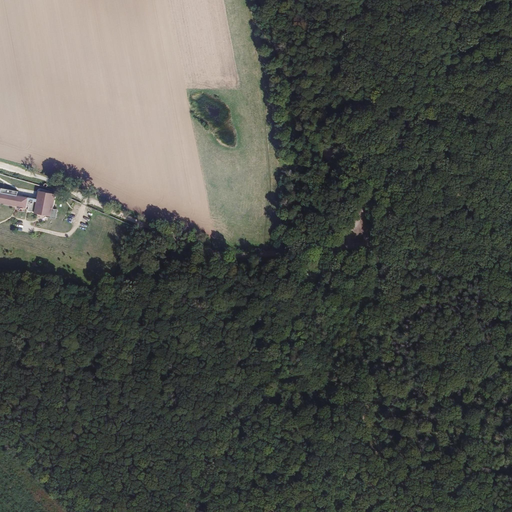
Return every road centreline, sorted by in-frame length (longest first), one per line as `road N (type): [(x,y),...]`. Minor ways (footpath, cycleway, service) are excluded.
road 1 (track): [(340,244),(482,0)]
road 2 (track): [(0,164),(203,249),(263,254)]
road 3 (track): [(249,0),(276,162),(263,254)]
road 4 (track): [(511,443),(268,368)]
road 5 (track): [(268,368),(70,307)]
road 6 (track): [(511,268),(397,245),(340,244)]
road 7 (track): [(268,368),(183,511)]
road 8 (track): [(268,368),(340,244)]
